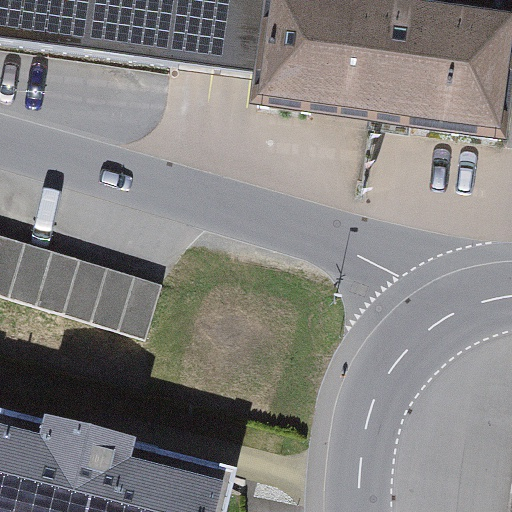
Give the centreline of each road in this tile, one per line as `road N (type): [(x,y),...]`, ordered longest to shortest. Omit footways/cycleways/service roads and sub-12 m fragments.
road 1 (residential): [(0,156),(390,256),(455,322)]
road 2 (unclassified): [(455,322),(364,421),(352,511)]
